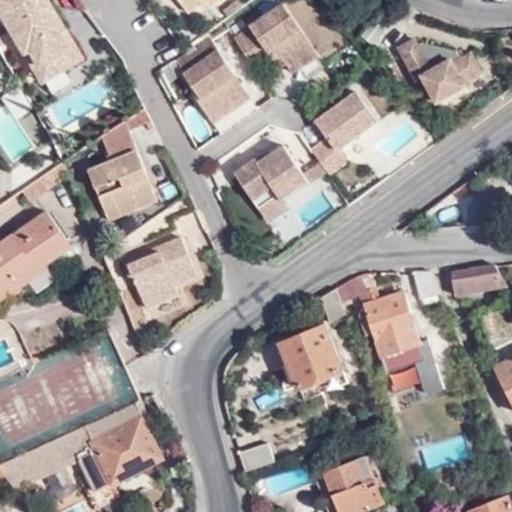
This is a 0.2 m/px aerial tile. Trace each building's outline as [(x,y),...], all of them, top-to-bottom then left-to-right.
[(0,0),(0,9),(32,64),(72,34),(51,0),(0,0)] [(180,0),(190,14),(204,4),(206,3),(203,0),(180,0)] [(208,10),(220,0),(203,0),(206,3),(204,4),(208,10)] [(226,12),(231,19),(243,11),(246,8),(241,1),(226,12)] [(257,67),(274,55),(281,50),(288,60),(294,69),(320,51),(285,1),(236,36),(257,67)] [(32,64),(43,81),(85,55),(72,34),(32,64)] [(251,96),(210,36),(193,47),(187,52),(185,53),(193,65),(186,71),(185,71),(195,85),(199,82),(205,90),(200,93),(196,96),(214,122),(251,96)] [(430,61),(417,37),(401,46),(415,72),(431,63),(430,61)] [(326,57),(334,70),(356,56),(349,44),(326,57)] [(288,60),(281,50),(274,55),(281,65),(288,60)] [(485,70),(474,50),(455,61),(466,81),(485,70)] [(193,65),(185,53),(183,55),(177,58),(186,71),(193,65)] [(424,73),(442,63),(438,57),(430,61),(431,63),(415,72),(418,79),(424,75),(424,73)] [(455,61),(454,60),(453,57),(442,63),(424,73),(424,75),(439,101),(468,84),(466,81),(455,61)] [(205,90),(199,82),(195,85),(200,93),(205,90)] [(339,148),(378,119),(358,90),(317,120),(329,136),(313,148),(330,172),(347,160),(339,148)] [(110,218),(159,199),(127,120),(102,138),(111,161),(91,169),(110,218)] [(235,172),(259,207),(280,193),(283,198),(284,197),(310,179),(286,143),(258,161),(256,158),(235,172)] [(305,171),(310,179),(311,180),(327,170),(321,161),(305,171)] [(31,203),(71,176),(65,162),(23,191),(31,203)] [(259,207),(269,222),(290,206),(284,197),(283,198),(280,193),(259,207)] [(0,308),(28,290),(24,283),(48,267),(46,264),(72,246),(48,211),(0,244),(0,308)] [(148,309),(180,296),(176,286),(199,276),(183,237),(158,247),(160,255),(131,267),(148,309)] [(497,265),(454,270),(456,292),(507,287),(497,265)] [(433,272),(415,272),(429,305),(446,304),(433,272)] [(360,277),(338,289),(341,299),(365,291),(360,277)] [(338,289),(322,299),(331,323),(347,315),(341,299),(338,289)] [(402,293),(365,306),(359,316),(366,336),(373,333),(388,372),(426,359),(402,293)] [(325,329),(281,345),(304,402),(347,385),(325,329)] [(446,358),(465,350),(458,331),(438,338),(446,358)] [(511,360),(501,366),(511,388),(511,360)] [(149,416),(142,400),(0,464),(0,468),(5,475),(9,480),(84,447),(99,475),(108,471),(114,484),(136,472),(134,468),(160,454),(143,420),(149,416)] [(423,473),(475,455),(467,432),(415,451),(423,473)] [(268,442),(239,452),(245,469),(275,458),(268,442)] [(163,459),(160,454),(134,468),(136,472),(163,459)] [(365,455),(323,473),(339,511),(359,511),(384,503),(365,455)] [(104,484),(87,493),(96,511),(98,511),(114,504),(104,484)] [(469,511),(511,511),(511,506),(508,496),(469,511)] [(65,510),(65,511),(87,511),(81,501),(65,510)]
